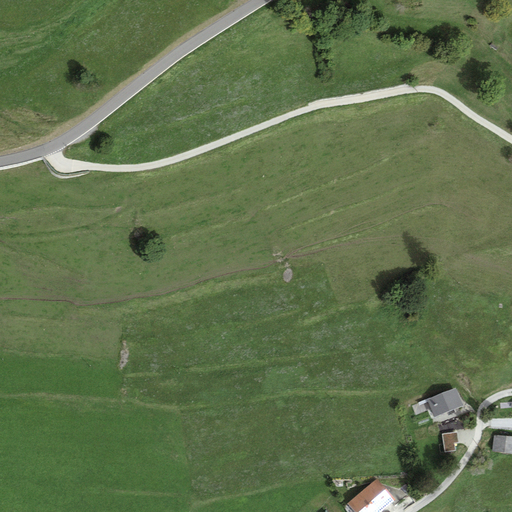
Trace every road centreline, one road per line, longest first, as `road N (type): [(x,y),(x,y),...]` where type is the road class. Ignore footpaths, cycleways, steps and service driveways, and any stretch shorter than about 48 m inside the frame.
road 1 (track): [(46,149),(72,165),(145,166),(320,105),(412,89),(442,93),(511,140)]
road 2 (tertiary): [(0,161),(59,143),(261,0)]
road 3 (track): [(410,511),(464,461),(483,406),(511,392)]
